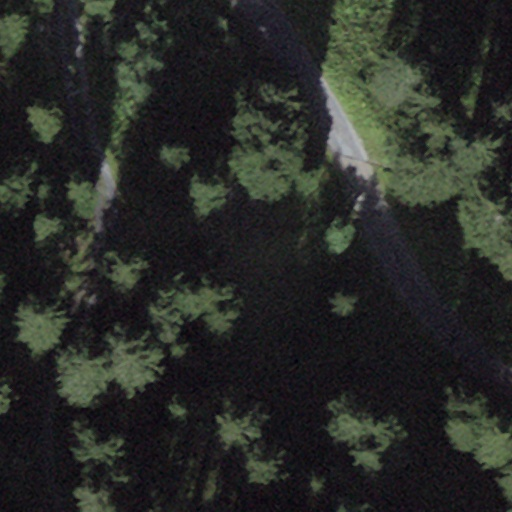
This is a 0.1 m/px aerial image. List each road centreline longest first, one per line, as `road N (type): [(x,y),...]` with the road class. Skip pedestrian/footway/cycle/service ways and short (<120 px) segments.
road 1 (track): [(52,0),(112,237),(46,376),(74,511)]
road 2 (track): [(511,394),(435,311),(355,138),(274,0)]
